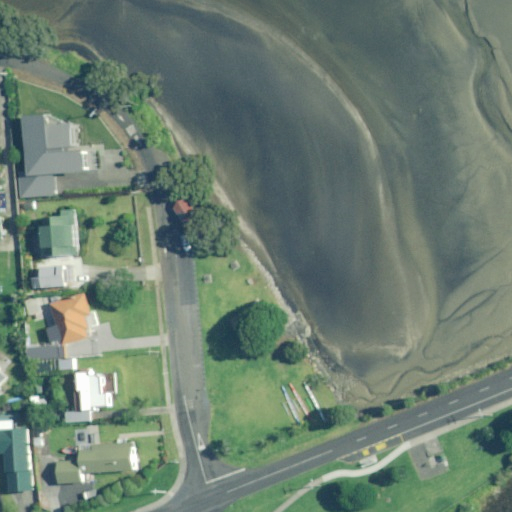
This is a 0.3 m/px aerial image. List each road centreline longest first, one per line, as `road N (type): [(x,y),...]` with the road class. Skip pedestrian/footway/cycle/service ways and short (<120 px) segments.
road 1 (residential): [(0,59),(90,89),(129,123),(149,158),(163,197),(187,410),(211,497)]
road 2 (residential): [(211,497),(511,377)]
